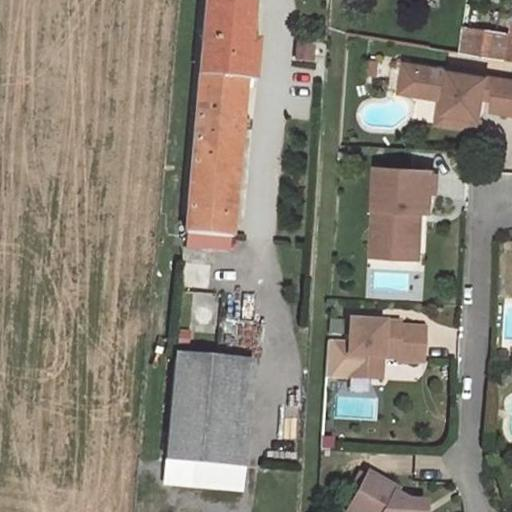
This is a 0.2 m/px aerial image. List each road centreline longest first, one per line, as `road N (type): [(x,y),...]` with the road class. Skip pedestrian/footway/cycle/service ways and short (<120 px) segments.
road 1 (track): [(338,0),(308,511)]
road 2 (residential): [(481,186),(468,484),(477,511)]
